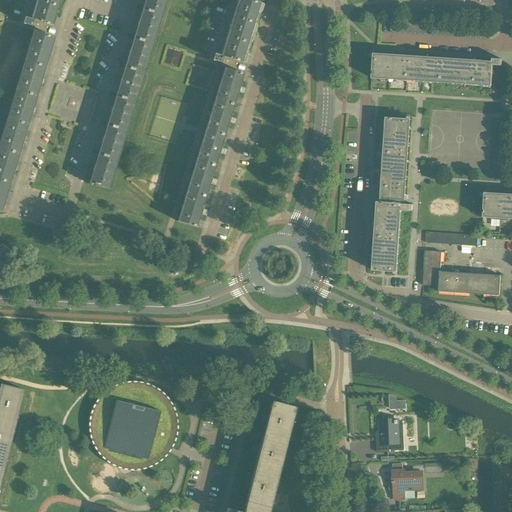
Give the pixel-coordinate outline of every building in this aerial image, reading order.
[(38,0),(33,20),(24,17),(22,24),(31,26),(33,20),(52,26),(59,0),(38,0)] [(144,0),(89,183),(109,189),(166,0),(144,0)] [(238,72),(241,63),(260,3),(250,0),(239,0),(222,56),(214,54),(212,60),(221,63),(220,67),(224,68),(177,221),(196,227),(243,74),(238,72)] [(0,211),(1,211),(16,161),(54,37),(34,31),(0,142),(0,211)] [(482,64),(373,56),(372,78),(491,86),(492,65),(501,66),(501,59),(483,58),(482,64)] [(402,204),(408,119),(386,118),(380,202),(377,202),(372,270),(394,272),(398,211),(412,211),(413,205),(402,204)] [(484,195),(483,217),(496,218),(500,218),(511,219),(511,197),(508,197),(496,196),(495,196),(493,196),(488,196),(484,195)] [(477,246),(478,236),(477,236),(426,232),(425,243),(477,246)] [(423,285),(428,286),(428,288),(438,289),(438,292),(499,296),(501,275),(440,271),(441,252),(425,251),(423,285)] [(0,472),(21,390),(23,391),(24,390),(0,384),(1,385),(0,390),(0,472)] [(98,421),(98,424),(98,426),(98,429),(99,431),(99,433),(100,436),(101,438),(102,440),(103,443),(104,445),(105,447),(107,449),(108,450),(110,452),(112,454),(114,455),(116,456),(118,457),(120,458),(122,459),(124,460),(126,461),(128,461),(130,461),(133,462),(135,462),(137,461),(140,461),(142,460),(144,460),(146,459),(149,458),(151,457),(153,456),(155,454),(156,453),(158,451),(160,449),(161,448),(163,446),(164,444),(165,442),(166,439),(167,437),(168,435),(168,433),(169,430),(169,428),(169,426),(169,423),(169,421),(169,418),(168,416),(167,414),(167,412),(166,409),(165,407),(163,405),(162,403),(160,401),(159,400),(157,398),(155,396),(153,395),(151,394),(149,393),(147,392),(145,391),(143,390),(140,389),(138,389),(136,389),(133,389),(131,389),(129,389),(126,389),(124,390),(122,390),(119,391),(117,392),(115,393),(113,394),(111,396),(109,397),(108,399),(106,401),(105,403),(103,405),(102,407),(101,409),(100,412),(99,414),(99,416),(98,419),(98,421)] [(389,395),(389,410),(406,409),(405,400),(397,401),(397,396),(389,395)] [(266,511),(268,507),(268,506),(293,407),(295,408),(295,407),(271,401),(270,402),(273,402),(245,511),(242,511),(239,511),(240,511),(226,507),(224,511),(266,511)] [(378,451),(377,451),(377,452),(390,452),(390,451),(390,450),(399,449),(398,437),(402,437),(402,423),(403,423),(403,421),(398,422),(398,420),(380,421),(380,431),(380,432),(381,432),(381,436),(377,437),(378,451)] [(425,464),(426,474),(442,473),(442,463),(425,464)] [(405,471),(405,469),(392,470),(392,481),(392,483),(393,482),(394,500),(408,499),(408,493),(421,492),(421,491),(424,491),(424,473),(425,473),(425,465),(413,465),(413,471),(405,471)]
